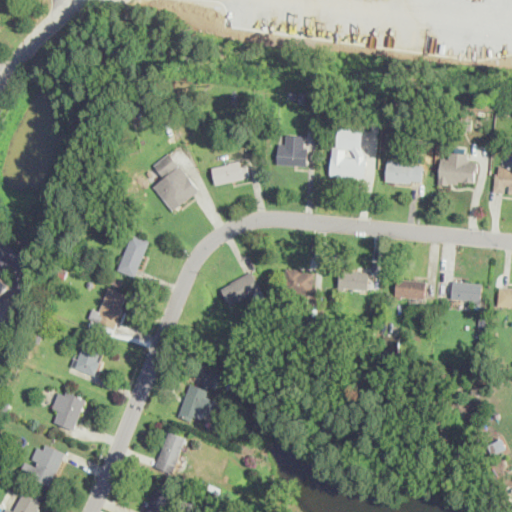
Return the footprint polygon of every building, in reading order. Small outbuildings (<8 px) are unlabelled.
[(160,108),(146,114),(138,94),(152,88),(160,108)] [(308,103),(300,102),(300,93),(308,93),(308,103)] [(240,103),(232,104),(232,95),(239,94),(240,103)] [(351,103),(350,110),(341,109),(342,102),(351,103)] [(439,107),(438,123),(430,123),(431,106),(439,107)] [(509,111),(509,118),(500,118),(501,110),(509,111)] [(473,118),(472,130),(461,129),(461,118),(473,118)] [(365,154),(365,159),(368,160),(366,178),(330,174),(335,148),(346,149),(346,157),(357,158),(357,156),(353,149),(338,147),(341,127),(363,130),(362,149),(365,154)] [(305,136),(305,149),(309,149),(308,166),(278,164),(279,144),(287,145),(288,135),(305,136)] [(471,157),(471,160),(478,161),(478,164),(479,164),(478,172),(476,172),(475,182),(459,180),(459,183),(449,182),(449,184),(439,183),(442,157),(449,158),(450,151),(469,153),(469,157),(471,157)] [(180,165),(168,174),(159,163),(171,154),(180,165)] [(425,166),(423,182),(412,181),(412,183),(387,181),(389,160),(414,162),(414,165),(425,166)] [(241,161),(242,166),(249,165),(251,178),(217,185),(214,168),(230,165),(230,163),(241,161)] [(181,207),(175,211),(155,186),(181,165),(201,190),(181,207)] [(511,166),(511,193),(510,193),(511,185),(506,185),(506,193),(495,192),(496,173),(500,174),(500,166),(511,166)] [(99,206),(96,212),(91,209),(95,203),(99,206)] [(133,233),(151,240),(136,275),(119,268),(133,233)] [(313,293),(314,272),(302,271),(303,268),(288,267),(286,291),(313,293)] [(339,286),(368,290),(371,270),(342,267),(339,286)] [(222,288),(233,305),(262,287),(251,270),(222,288)] [(0,276),(10,286),(0,296),(0,276)] [(427,280),(398,277),(396,295),(426,298),(427,280)] [(483,282),(452,279),(450,296),(481,300),(483,282)] [(101,310),(93,307),(90,318),(116,327),(128,292),(110,286),(101,310)] [(511,287),(500,286),(498,305),(511,306),(511,287)] [(387,337),(386,351),(400,351),(401,337),(387,337)] [(86,342),(106,350),(96,375),(73,365),(76,356),(79,358),(86,342)] [(217,387),(223,372),(207,366),(201,381),(217,387)] [(207,395),(210,388),(191,382),(180,414),(197,420),(200,411),(210,414),(215,398),(207,395)] [(55,419),(74,428),(87,397),(68,389),(55,419)] [(156,466),(173,473),(188,437),(170,430),(156,466)] [(66,451),(46,443),(37,465),(26,460),(20,473),(50,485),(66,451)] [(172,494),(156,486),(144,511),(168,511),(164,511),(172,494)] [(37,511),(43,500),(24,492),(15,510),(6,506),(3,511),(37,511)]
